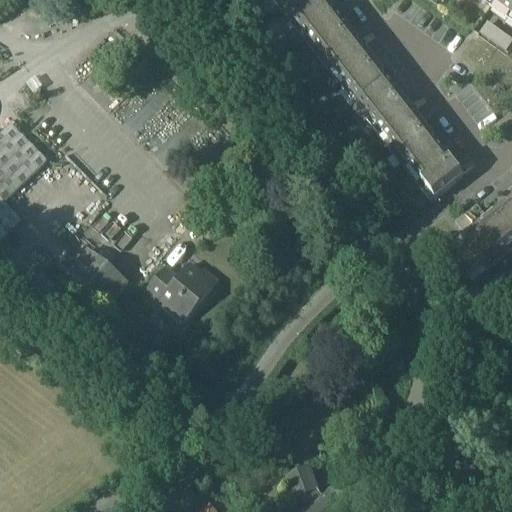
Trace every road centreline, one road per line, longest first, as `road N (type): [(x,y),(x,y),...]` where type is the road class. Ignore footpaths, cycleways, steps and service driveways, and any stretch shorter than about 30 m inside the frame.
road 1 (unclassified): [(401,511),(400,443),(426,353),(422,298),(383,250),(160,58),(143,26),(147,0)]
road 2 (residential): [(511,153),(498,163),(361,0)]
